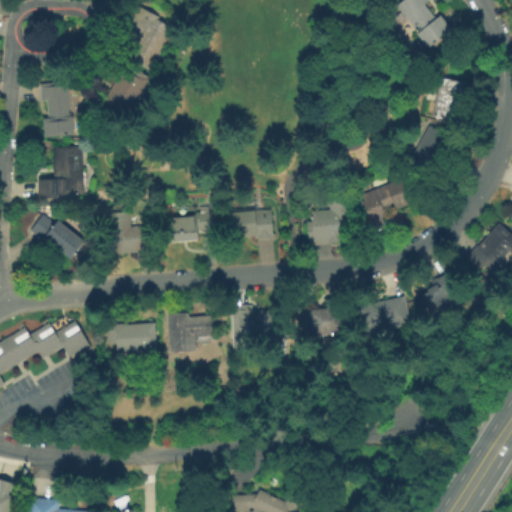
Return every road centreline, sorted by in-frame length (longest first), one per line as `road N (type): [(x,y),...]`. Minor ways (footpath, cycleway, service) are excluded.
road 1 (residential): [(480,0),(500,36),(508,112),(493,165),(448,227),(373,264),(99,290)]
road 2 (residential): [(397,416),(270,444),(51,453)]
road 3 (residential): [(9,78),(32,59),(92,48),(99,31),(94,12),(79,4),(18,8),(7,26),(9,78)]
road 4 (residential): [(6,300),(0,254),(9,78)]
